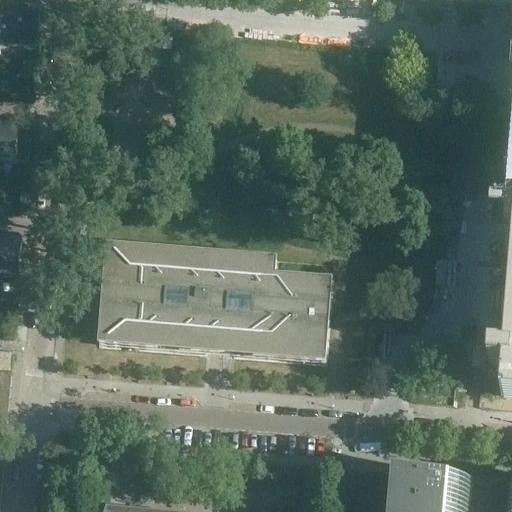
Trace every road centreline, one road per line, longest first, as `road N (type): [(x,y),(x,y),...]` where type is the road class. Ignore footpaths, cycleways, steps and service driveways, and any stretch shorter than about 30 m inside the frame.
road 1 (residential): [(511,443),(30,401)]
road 2 (residential): [(30,401),(47,230)]
